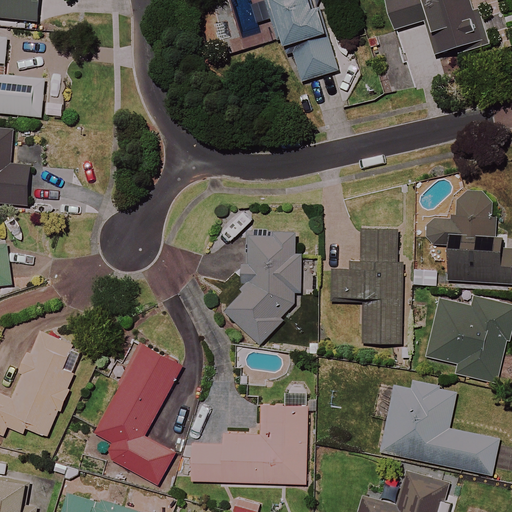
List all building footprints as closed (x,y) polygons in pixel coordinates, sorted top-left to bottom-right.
[(0,0),(0,17),(38,22),(39,0),(0,0)] [(301,83),(338,70),(314,0),(265,0),(281,43),(286,41),(301,83)] [(477,22),(470,0),(388,0),(397,30),(429,22),(438,55),(465,48),(467,53),(491,46),(484,20),(477,22)] [(9,39),(0,38),(0,113),(41,118),(45,80),(0,75),(0,64),(6,65),(9,39)] [(13,132),(0,131),(0,203),(27,206),(30,167),(10,166),(13,132)] [(490,219),(492,195),(459,192),(456,222),(428,219),(426,244),(450,246),(447,284),(511,290),(511,289),(511,253),(503,253),(505,238),(495,237),(496,219),(490,219)] [(296,296),(302,296),(303,255),(297,254),(297,231),(245,229),(243,294),(226,316),(260,347),(282,324),(296,296)] [(397,233),(361,231),(359,265),(348,264),(347,272),(331,271),(329,300),(363,302),(362,343),(400,345),(404,263),(395,263),(397,233)] [(0,246),(0,286),(10,286),(6,246),(0,246)] [(511,307),(474,299),(472,308),(440,301),(429,356),(461,362),(459,373),(499,381),(508,341),(511,342),(511,335),(511,307)] [(0,434),(4,436),(7,427),(25,435),(28,429),(49,437),(75,375),(64,370),(74,346),(41,331),(12,399),(0,393),(0,434)] [(183,367),(140,344),(93,435),(109,442),(95,469),(118,481),(125,468),(159,486),(176,452),(146,437),(183,367)] [(412,385),(411,390),(394,386),(380,451),(492,475),(500,439),(449,429),(457,394),(412,385)] [(306,484),(308,408),(262,407),(261,435),(224,434),(223,445),(198,445),(197,464),(191,464),(191,481),(306,484)] [(7,465),(0,463),(0,511),(36,511),(37,508),(25,506),(29,484),(5,479),(7,465)] [(449,483),(405,470),(402,482),(385,476),(373,511),(448,511),(452,503),(444,500),(449,483)] [(125,511),(66,496),(61,511),(125,511)]
